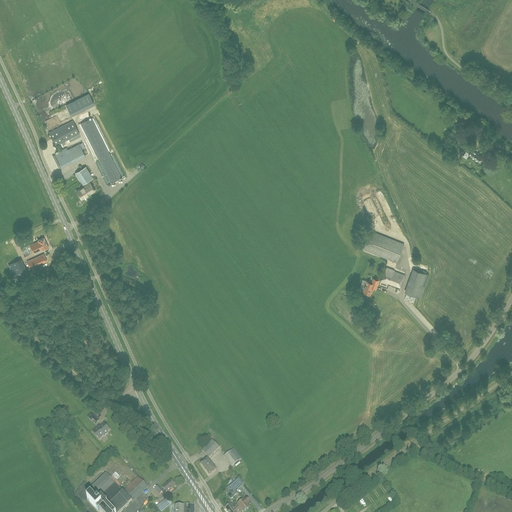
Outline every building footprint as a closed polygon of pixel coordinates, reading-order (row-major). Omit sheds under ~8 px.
[(110,183),(121,178),(91,117),(80,123),(110,183)] [(461,131),(467,124),(460,120),(455,127),(458,129),(457,131),(459,133),(461,131)] [(55,146),(79,134),(73,121),(49,133),(55,146)] [(465,139),(467,136),(461,132),(459,135),(460,135),(457,140),(456,142),(459,144),(460,142),(461,143),(464,138),(465,139)] [(58,169),(89,153),(82,140),(51,156),(58,169)] [(472,150),(468,148),(466,152),(469,154),(468,155),(479,162),(480,160),(483,162),(486,157),(483,155),(482,156),(472,150)] [(75,172),(82,184),(93,178),(86,166),(75,172)] [(74,178),(71,173),(64,178),(67,183),(74,178)] [(82,199),(95,191),(90,183),(77,191),(82,199)] [(397,263),(404,244),(371,231),(363,250),(397,263)] [(43,250),(48,247),(44,237),(38,240),(38,241),(30,245),(34,253),(42,249),(43,250)] [(13,248),(22,264),(31,259),(23,243),(13,248)] [(62,259),(59,252),(47,258),(45,253),(27,261),(31,269),(32,272),(62,259)] [(400,288),(405,276),(393,271),(394,270),(386,268),(381,281),(400,288)] [(420,299),(429,275),(414,270),(406,293),(420,299)] [(376,289),(379,280),(373,278),(371,283),(366,281),(362,293),(370,296),(372,291),(372,288),(376,289)] [(107,432),(109,429),(104,424),(101,427),(99,425),(92,432),(99,439),(103,435),(104,436),(107,432)] [(209,459),(219,448),(212,441),(202,451),(209,459)] [(240,463),(239,461),(242,459),(234,449),(224,457),(231,467),(234,464),(236,466),(240,463)] [(205,469),(212,464),(207,458),(201,464),(205,469)] [(212,464),(205,469),(209,475),(216,469),(212,464)] [(123,492),(106,474),(92,487),(102,498),(97,503),(92,497),(88,501),(98,511),(99,511),(100,511),(99,511),(120,511),(147,487),(138,477),(123,492)] [(227,489),(234,496),(237,493),(235,490),(243,483),(239,478),(227,489)] [(168,493),(176,485),(171,480),(161,489),(158,486),(154,489),(160,495),(163,492),(165,493),(166,492),(168,493)] [(92,488),(90,489),(86,484),(82,488),(91,497),(96,492),(92,488)] [(241,511),(242,510),(243,511),(244,511),(249,508),(247,505),(251,503),(247,498),(244,501),(243,500),(238,505),(239,506),(237,507),(241,511)] [(170,505),(166,499),(157,506),(161,511),(170,505)] [(237,507),(233,502),(230,505),(230,504),(225,508),(228,511),(239,511),(241,511),(237,507)]
